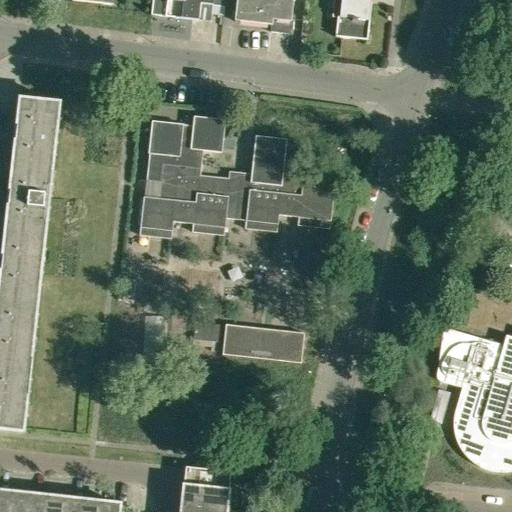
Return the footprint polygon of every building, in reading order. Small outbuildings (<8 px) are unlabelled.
[(211,22),(212,8),(213,0),(224,0),(223,10),(224,10),(225,0),(152,0),(151,16),(211,22)] [(293,0),(236,0),(234,22),(271,26),(270,33),(290,35),(293,0)] [(338,0),(335,38),(367,42),(371,0),(338,0)] [(19,101),(12,166),(51,170),(58,105),(19,101)] [(246,230),(298,235),(299,226),(330,230),(340,134),(294,129),(292,148),(286,147),(287,141),(255,138),(251,176),(229,173),(229,181),(200,178),(203,152),(222,154),(225,122),(194,119),(193,127),(152,123),(149,155),(147,181),(145,199),(144,198),(140,236),(171,240),(173,223),(193,225),(193,233),(245,239),(246,230)] [(12,166),(5,231),(44,236),(51,170),(12,166)] [(0,278),(0,297),(37,301),(44,236),(5,231),(0,278)] [(126,280),(124,301),(135,302),(137,281),(126,280)] [(0,297),(0,363),(30,367),(37,301),(0,297)] [(214,325),(211,352),(222,353),(226,326),(214,325)] [(304,336),(226,326),(222,353),(222,356),(300,365),(304,336)] [(440,383),(462,390),(455,415),(454,421),(454,425),(454,429),(454,433),(455,438),(456,442),(459,448),(461,452),(463,454),(464,456),(467,460),(471,463),(474,466),(477,467),(480,469),(484,470),(487,471),(491,472),(495,473),(498,473),(505,472),(508,472),(511,471),(511,470),(511,338),(505,337),(503,346),(444,329),(437,377),(436,380),(437,382),(438,383),(440,383)] [(30,367),(0,363),(0,430),(23,432),(30,367)] [(437,390),(429,420),(430,420),(441,424),(450,394),(438,390),(437,390)] [(200,471),(191,470),(188,469),(184,505),(224,510),(228,474),(215,472),(213,462),(215,462),(217,461),(216,460),(213,461),(211,461),(209,461),(207,461),(204,460),(203,459),(202,459),(201,460),(204,461),(200,471)] [(9,511),(11,495),(0,494),(0,511),(9,511)] [(27,511),(29,497),(11,495),(9,511),(27,511)] [(45,511),(47,499),(29,497),(27,511),(45,511)] [(64,511),(65,501),(47,499),(45,511),(64,511)] [(64,511),(82,511),(84,503),(65,501),(64,511)] [(100,511),(102,505),(84,503),(82,511),(100,511)]
